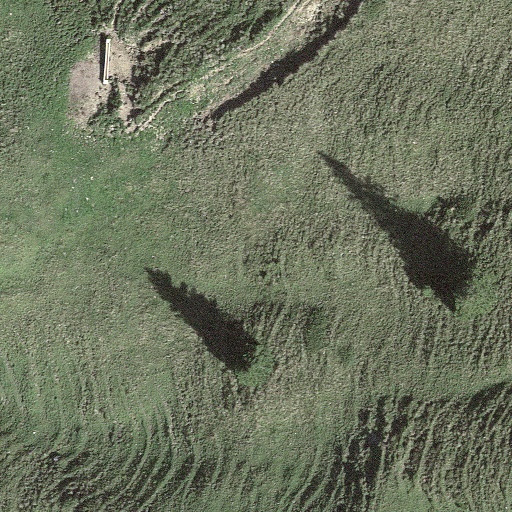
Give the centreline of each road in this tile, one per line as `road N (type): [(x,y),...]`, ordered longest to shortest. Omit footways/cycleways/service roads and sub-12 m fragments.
road 1 (track): [(339,0),(324,20),(160,126)]
road 2 (track): [(0,175),(27,174),(160,126)]
